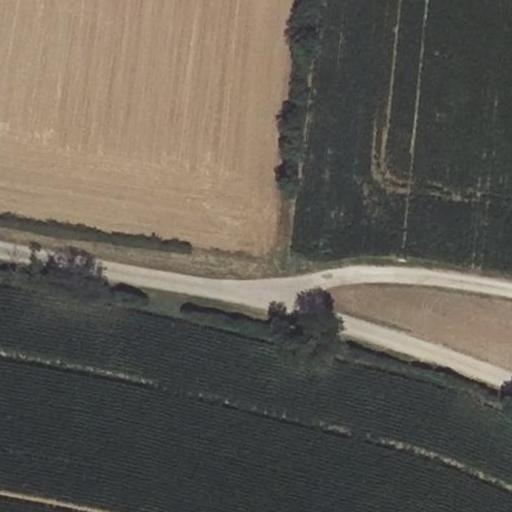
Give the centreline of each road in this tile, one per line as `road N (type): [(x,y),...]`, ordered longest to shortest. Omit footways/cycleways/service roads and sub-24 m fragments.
road 1 (unclassified): [(266,295),(0,246)]
road 2 (track): [(511,384),(450,355),(266,295)]
road 3 (track): [(511,290),(414,274),(266,295)]
